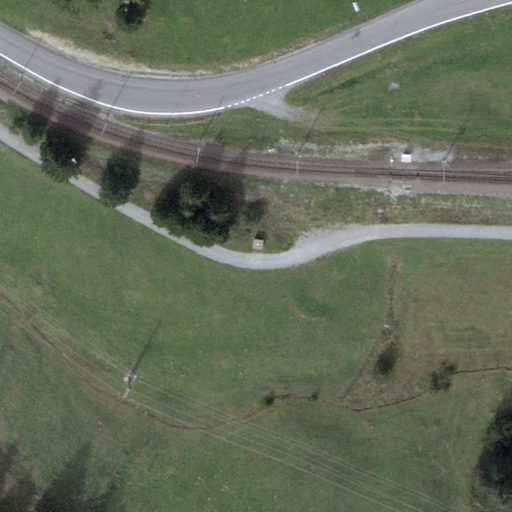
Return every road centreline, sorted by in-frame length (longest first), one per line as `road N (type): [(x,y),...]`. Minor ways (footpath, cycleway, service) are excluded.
road 1 (track): [(511,234),(402,231),(342,238),(289,258),(238,260),(189,243),(0,133)]
road 2 (secondary): [(463,0),(282,73),(204,95),(107,88),(0,39)]
